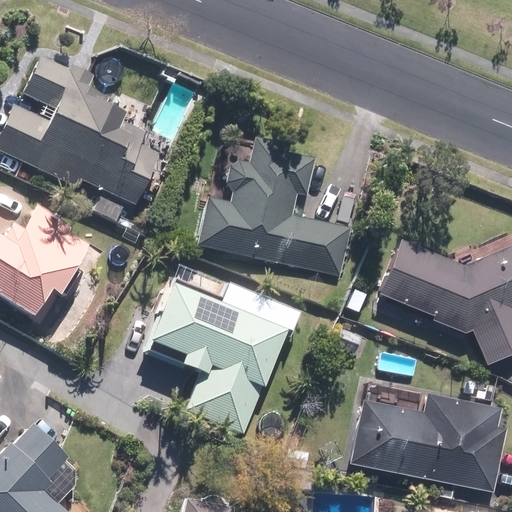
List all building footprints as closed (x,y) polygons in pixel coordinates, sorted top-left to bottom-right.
[(0,151),(79,188),(81,182),(102,191),(92,213),(116,224),(126,202),(136,207),(159,157),(137,147),(143,133),(118,122),(122,114),(81,95),(88,79),(36,55),(19,92),(54,108),(48,120),(13,104),(0,133),(0,151)] [(306,198),(315,156),(251,143),(247,162),(229,158),(221,191),(230,193),(227,204),(204,199),(194,245),(336,276),(346,228),(289,216),(294,196),(306,198)] [(5,244),(0,240),(0,298),(30,317),(47,289),(58,296),(76,267),(15,228),(5,244)] [(511,243),(464,266),(398,239),(376,294),(432,316),(429,322),(465,336),(471,332),(485,366),(511,353),(511,243)] [(284,325),(171,278),(142,349),(198,371),(181,414),(238,437),(284,325)] [(338,328),(331,347),(356,356),(363,337),(338,328)] [(422,414),(359,400),(346,462),(488,492),(503,425),(493,423),(496,408),(427,393),(422,414)] [(0,511),(64,511),(40,489),(69,458),(30,422),(0,454),(0,511)]
